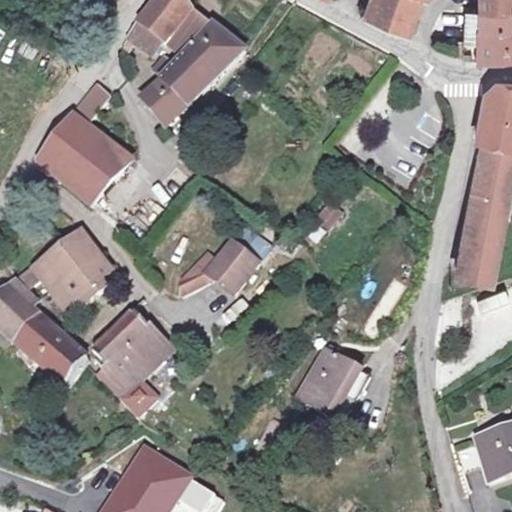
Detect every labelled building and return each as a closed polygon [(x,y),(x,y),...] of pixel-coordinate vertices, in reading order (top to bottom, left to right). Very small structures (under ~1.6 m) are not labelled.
[(160,0),(143,23),(141,26),(165,46),(173,51),(197,16),(185,0),(160,0)] [(407,36),(419,0),(371,0),(365,18),(407,36)] [(511,57),(511,0),(478,0),(478,12),(477,44),(476,62),(511,57)] [(477,44),(478,12),(465,12),(464,44),(477,44)] [(247,54),(214,29),(214,30),(197,16),(173,51),(182,58),(171,65),(166,61),(156,73),(166,82),(144,102),(167,133),(247,54)] [(165,46),(141,26),(129,42),(136,48),(153,62),(165,46)] [(129,42),(124,50),(130,55),(136,48),(129,42)] [(511,84),(496,83),(485,94),(476,140),(483,142),(511,146),(511,84)] [(39,166),(94,210),(135,164),(92,126),(112,100),(98,87),(69,114),(39,166)] [(511,146),(483,142),(482,147),(511,153),(511,146)] [(511,180),(511,179),(511,153),(482,147),(455,267),(492,275),(511,180)] [(139,202),(151,224),(175,211),(162,189),(139,202)] [(330,206),(317,221),(332,233),(344,218),(330,206)] [(218,267),(210,277),(236,297),(273,251),(246,232),(234,248),(218,267)] [(98,255),(83,234),(65,249),(80,269),(98,255)] [(37,271),(18,285),(29,295),(44,282),(54,294),(62,288),(77,305),(83,300),(84,301),(104,284),(114,275),(98,255),(80,269),(65,249),(37,271)] [(210,277),(218,267),(208,259),(185,281),(182,304),(210,277)] [(108,290),(104,284),(84,301),(83,300),(77,305),(82,311),(108,290)] [(18,285),(9,293),(25,313),(32,308),(38,303),(29,295),(18,285)] [(62,288),(54,294),(69,311),(77,305),(62,288)] [(0,328),(18,344),(41,316),(32,308),(25,313),(9,293),(0,299),(0,328)] [(460,300),(436,301),(439,349),(464,348),(460,300)] [(137,314),(95,354),(109,368),(105,373),(143,385),(175,353),(137,314)] [(52,328),(41,316),(18,344),(70,391),(92,363),(52,328)] [(332,349),(329,355),(340,361),(343,355),(332,349)] [(328,354),(301,403),(345,428),(372,379),(340,361),(329,355),(328,354)] [(143,385),(105,373),(98,379),(140,422),(160,403),(143,385)] [(257,446),(260,449),(250,462),(271,477),(281,464),(283,465),(300,442),(274,424),(257,446)] [(511,478),(511,431),(479,441),(492,485),(511,478)] [(172,511),(193,481),(146,452),(128,481),(131,483),(125,491),(121,491),(107,511),(172,511)] [(121,491),(125,491),(131,483),(128,481),(121,491)]
